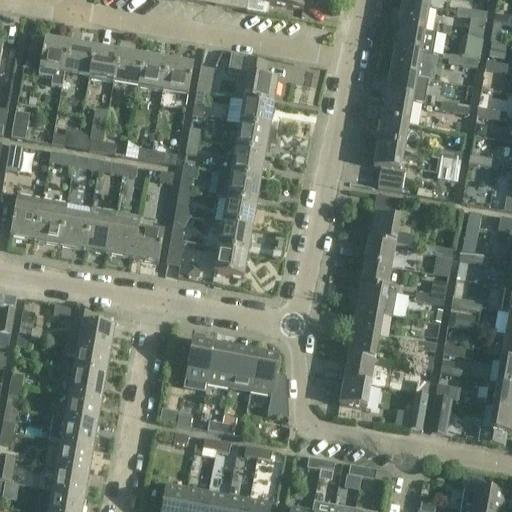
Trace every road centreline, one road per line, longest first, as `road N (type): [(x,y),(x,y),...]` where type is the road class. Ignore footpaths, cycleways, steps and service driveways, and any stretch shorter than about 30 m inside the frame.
road 1 (residential): [(353,60),(71,12)]
road 2 (residential): [(294,327),(353,60)]
road 3 (residential): [(417,449),(307,429),(294,327)]
road 4 (residential): [(116,511),(155,300)]
road 5 (residential): [(155,300),(0,273)]
road 6 (residential): [(294,327),(155,300)]
